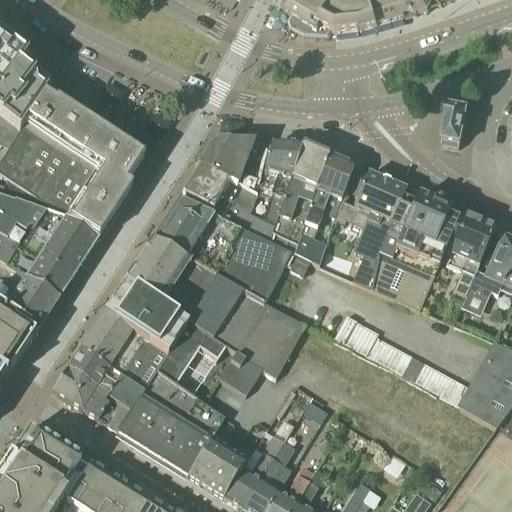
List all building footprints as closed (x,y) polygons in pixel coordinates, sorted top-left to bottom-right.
[(425,0),(290,0),(283,15),(291,20),(288,26),(290,33),(304,40),(328,42),(331,36),(336,38),(360,35),(428,15),(433,6),(441,10),(442,10),(442,9),(425,0)] [(425,0),(442,9),(462,0),(425,0)] [(0,95),(19,70),(20,71),(26,62),(0,41),(0,95)] [(20,71),(19,70),(0,95),(0,151),(0,152),(8,155),(43,100),(37,95),(38,93),(39,92),(40,91),(38,89),(37,84),(20,71)] [(0,190),(0,195),(64,221),(97,243),(147,166),(55,106),(55,107),(43,100),(8,155),(0,167),(0,179),(6,184),(4,192),(0,190)] [(445,108),(442,123),(445,124),(440,149),(459,152),(467,112),(445,108)] [(194,161),(203,167),(200,170),(256,200),(261,188),(264,179),(271,149),(252,148),(252,138),(219,138),(217,142),(209,146),(203,146),(194,161)] [(264,179),(261,188),(273,193),(265,215),(277,220),(301,150),(271,149),(264,179)] [(268,247),(293,259),(327,161),(301,150),(277,220),(273,231),(268,247)] [(333,225),(333,226),(335,219),(340,206),(339,206),(343,195),(344,196),(353,172),(327,161),(293,259),(309,267),(318,271),(333,225)] [(178,204),(268,247),(273,231),(247,219),(256,200),(200,170),(178,204)] [(335,219),(333,226),(362,238),(357,250),(354,256),(364,260),(352,286),(372,295),(380,263),(378,262),(388,233),(403,194),(404,194),(383,185),(353,172),(344,196),(357,201),(353,211),(340,206),(335,219)] [(405,195),(403,194),(388,233),(378,262),(380,263),(372,295),(419,315),(445,256),(459,222),(448,217),(449,214),(417,200),(414,208),(402,202),(405,195)] [(0,241),(6,246),(70,285),(97,243),(64,221),(0,195),(0,241)] [(178,204),(151,246),(225,285),(264,307),(283,270),(289,272),(288,276),(302,282),(309,267),(293,259),(268,247),(178,204)] [(459,222),(445,256),(451,259),(446,271),(461,278),(457,286),(452,296),(465,301),(476,276),(475,275),(494,234),(467,223),(467,222),(460,219),(459,222)] [(0,267),(15,277),(58,304),(70,285),(6,246),(0,241),(0,267)] [(497,299),(499,293),(501,289),(511,293),(511,247),(503,244),(487,281),(476,276),(465,301),(460,312),(479,321),(490,297),(497,299)] [(163,311),(225,351),(236,359),(263,376),(275,384),(304,331),(263,308),(264,307),(225,285),(151,246),(125,286),(163,311)] [(47,320),(58,304),(15,277),(6,292),(47,320)] [(168,359),(156,377),(191,401),(225,351),(163,311),(125,286),(104,318),(168,359)] [(0,312),(36,336),(47,320),(6,292),(0,288),(0,312)] [(0,390),(36,336),(0,312),(0,390)] [(104,318),(79,355),(143,397),(149,388),(156,377),(168,359),(104,318)] [(511,410),(511,356),(494,349),(469,393),(375,343),(377,339),(345,321),(333,342),(365,360),(460,409),(458,413),(496,432),(511,410)] [(79,355),(66,376),(130,417),(143,397),(79,355)] [(236,359),(220,384),(247,401),(263,376),(236,359)] [(117,438),(118,437),(130,417),(66,376),(52,397),(117,438)] [(186,480),(189,483),(216,438),(215,437),(224,423),(203,410),(198,406),(191,401),(156,377),(149,388),(143,397),(130,417),(118,437),(186,480)] [(284,425),(263,459),(256,455),(226,505),(236,511),(245,511),(295,432),(284,425)] [(245,511),(269,511),(279,497),(277,496),(291,475),(284,472),(304,438),(295,432),(245,511)] [(49,511),(55,503),(62,507),(70,511),(80,511),(88,500),(76,492),(89,473),(89,472),(79,466),(80,466),(28,433),(0,475),(0,511),(49,511)] [(210,496),(234,458),(223,452),(227,445),(216,438),(189,483),(199,488),(198,489),(199,489),(200,489),(210,496)] [(238,452),(234,458),(210,496),(211,497),(211,496),(226,505),(256,455),(254,454),(250,459),(238,452)] [(89,471),(89,472),(89,473),(76,492),(88,500),(80,511),(89,511),(108,483),(89,471)] [(269,511),(294,511),(300,503),(317,475),(316,475),(314,478),(304,472),(285,501),(279,497),(269,511)] [(317,475),(300,503),(294,511),(308,511),(308,509),(326,480),(317,475)] [(116,511),(127,495),(108,483),(89,511),(116,511)] [(357,511),(361,506),(360,505),(367,495),(360,490),(346,511),(357,511)] [(141,511),(145,506),(127,495),(116,511),(141,511)]
